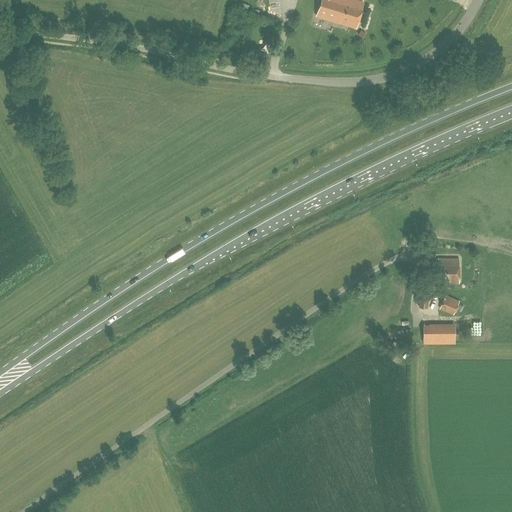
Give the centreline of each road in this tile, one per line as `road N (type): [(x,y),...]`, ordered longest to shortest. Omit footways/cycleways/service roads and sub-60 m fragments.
road 1 (primary): [(511,88),(250,211),(0,375)]
road 2 (primary): [(0,397),(256,232),(511,112)]
road 3 (unclassified): [(479,0),(426,60),(348,83),(270,77),(124,44),(28,34),(0,22)]
road 4 (unclassified): [(23,511),(366,274),(407,257)]
